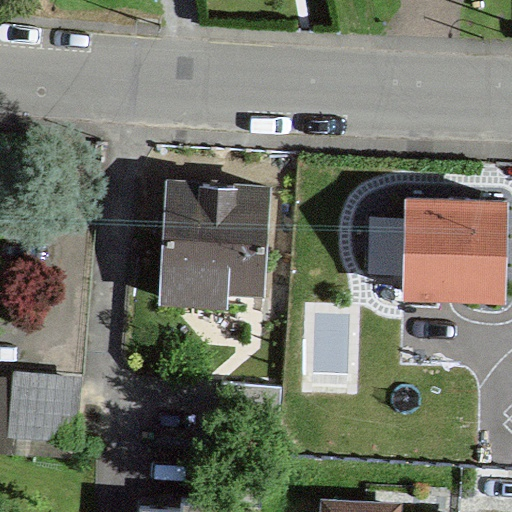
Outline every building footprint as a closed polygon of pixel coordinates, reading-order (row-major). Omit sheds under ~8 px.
[(167,275),(230,280),(266,282),(273,183),(173,176),(167,275)] [(409,286),(507,288),(509,195),(412,192),(409,286)] [(227,296),(230,280),(167,275),(166,292),(227,296)] [(465,367),(496,367),(496,331),(465,331),(465,367)] [(511,331),(496,331),(496,367),(511,367),(511,331)] [(17,370),(12,429),(80,436),(84,375),(17,370)] [(270,448),(211,444),(207,492),(187,490),(186,499),(146,495),(144,511),(223,511),(225,495),(267,498),(270,448)] [(377,499),(326,495),(325,511),(432,511),(396,510),(376,509),(377,499)] [(396,500),(377,499),(376,509),(396,510),(396,500)]
